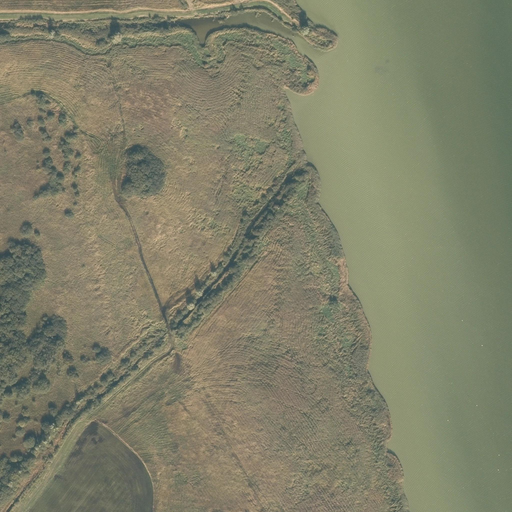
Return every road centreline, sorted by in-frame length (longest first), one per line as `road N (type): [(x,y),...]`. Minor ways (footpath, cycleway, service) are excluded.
road 1 (track): [(18,511),(85,417),(172,345)]
road 2 (track): [(177,356),(117,189),(122,153)]
